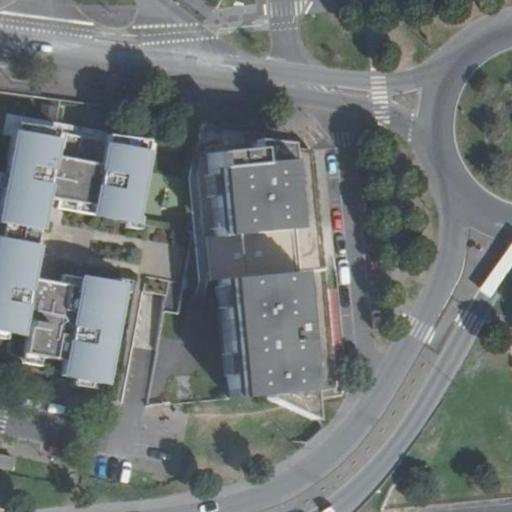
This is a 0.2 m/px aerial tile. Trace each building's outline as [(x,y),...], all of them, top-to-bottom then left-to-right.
[(132,223),(146,149),(14,126),(0,201),(0,224),(37,230),(43,195),(58,198),(56,209),(132,223)] [(336,384),(336,376),(313,148),(251,142),(251,147),(206,152),(214,233),(209,235),(213,277),(219,277),(232,398),(265,394),(310,388),(336,384)] [(37,230),(0,224),(0,241),(35,246),(37,230)] [(61,374),(102,382),(120,285),(82,277),(79,287),(46,279),(43,285),(29,281),(35,246),(0,241),(0,330),(21,334),(22,321),(27,322),(21,353),(63,361),(61,374)] [(15,460),(0,457),(0,471),(13,474),(15,460)]
